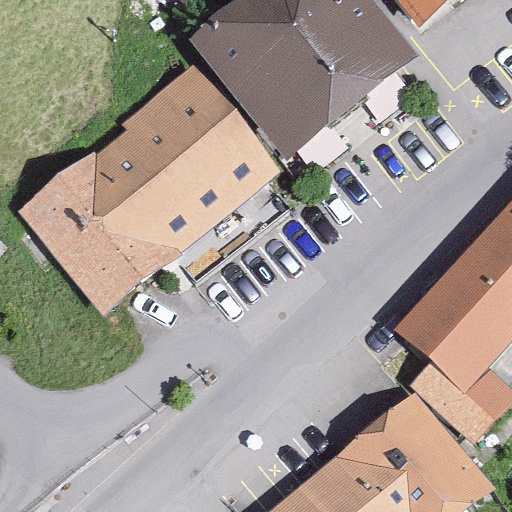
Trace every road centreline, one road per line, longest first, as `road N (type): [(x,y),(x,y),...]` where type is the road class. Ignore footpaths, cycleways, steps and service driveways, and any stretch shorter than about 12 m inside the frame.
road 1 (residential): [(0,395),(43,426),(99,422),(224,345),(383,288)]
road 2 (unclassified): [(161,495),(383,288)]
road 3 (unclassified): [(383,288),(511,176)]
